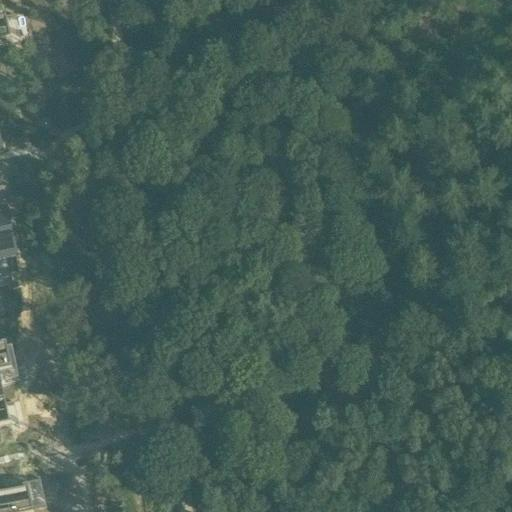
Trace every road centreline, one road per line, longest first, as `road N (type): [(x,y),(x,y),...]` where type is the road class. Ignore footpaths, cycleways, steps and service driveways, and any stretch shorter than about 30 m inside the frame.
road 1 (track): [(183,511),(111,0)]
road 2 (track): [(157,39),(226,511)]
road 3 (track): [(511,308),(410,338),(261,511)]
road 4 (track): [(321,0),(157,39)]
